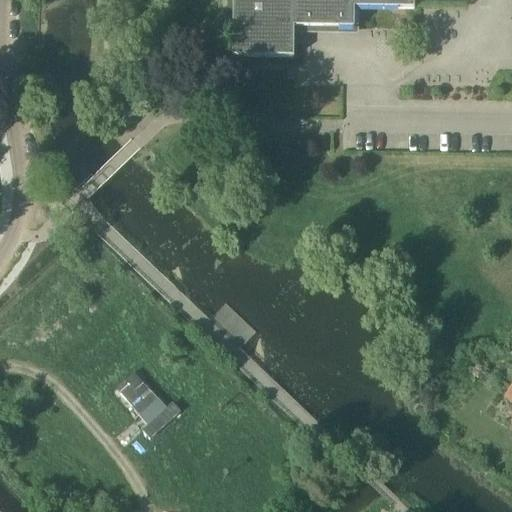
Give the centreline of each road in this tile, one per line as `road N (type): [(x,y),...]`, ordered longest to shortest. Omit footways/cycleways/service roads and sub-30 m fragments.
road 1 (residential): [(0,48),(19,199),(18,228),(0,267)]
road 2 (residential): [(342,123),(511,124)]
